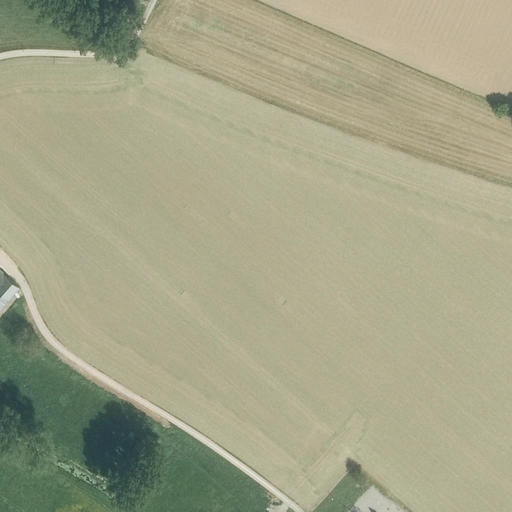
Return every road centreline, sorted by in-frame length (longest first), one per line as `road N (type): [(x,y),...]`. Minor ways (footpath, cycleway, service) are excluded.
road 1 (residential): [(299,511),(56,344),(0,258)]
road 2 (residential): [(0,56),(120,48),(152,0)]
